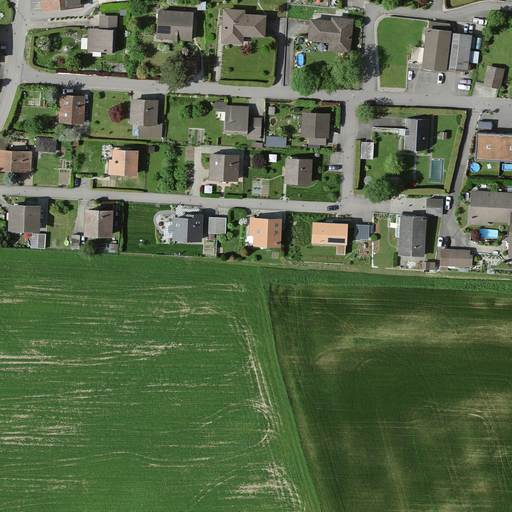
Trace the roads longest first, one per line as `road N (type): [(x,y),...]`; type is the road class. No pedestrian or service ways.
road 1 (residential): [(0,189),(344,210),(351,96)]
road 2 (residential): [(351,96),(13,76)]
road 3 (residential): [(476,103),(351,96)]
